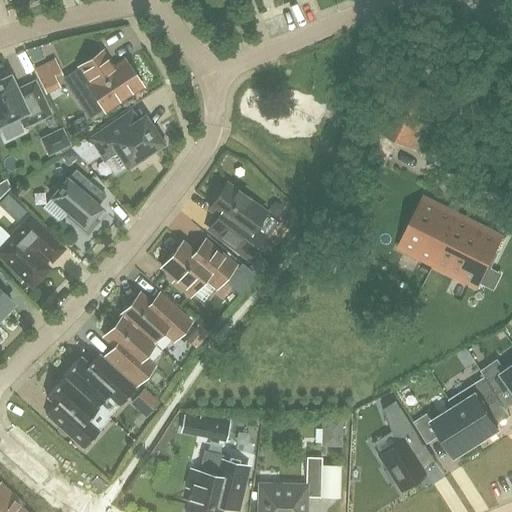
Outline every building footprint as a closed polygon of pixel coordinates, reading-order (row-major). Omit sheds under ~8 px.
[(26,49),(32,65),(44,60),(37,45),(26,49)] [(102,51),(79,66),(91,83),(88,85),(104,110),(141,85),(125,60),(111,70),(108,65),(111,63),(102,51)] [(56,62),(36,71),(44,89),(57,83),(54,78),(62,74),(56,62)] [(102,108),(73,67),(59,77),(88,118),(102,108)] [(418,151),(445,97),(389,69),(376,96),(389,102),(375,130),(418,151)] [(50,114),(35,81),(17,89),(10,75),(6,77),(2,74),(0,74),(0,124),(19,116),(24,127),(50,114)] [(101,155),(102,157),(115,148),(127,166),(149,152),(153,153),(164,146),(165,142),(159,133),(155,132),(144,117),(138,121),(131,111),(118,120),(90,139),(87,141),(85,138),(72,147),(88,164),(101,155)] [(62,127),(39,139),(48,156),(54,153),(55,156),(69,149),(68,147),(71,145),(62,127)] [(61,157),(68,165),(78,157),(71,148),(61,157)] [(76,169),(59,188),(51,198),(86,227),(101,208),(81,191),(90,181),(76,169)] [(0,197),(10,187),(6,179),(0,182),(0,197)] [(254,228),(265,213),(227,184),(224,188),(221,187),(217,187),(209,198),(210,202),(212,204),(209,208),(219,216),(209,230),(249,259),(266,236),(254,228)] [(26,212),(8,194),(0,201),(0,206),(17,222),(26,212)] [(442,207),(425,198),(400,248),(477,287),(487,267),(492,267),(498,255),(495,251),(502,237),(484,228),(483,231),(474,226),(475,223),(448,210),(446,212),(440,209),(442,207)] [(30,217),(0,249),(0,254),(32,286),(49,268),(32,253),(36,249),(37,249),(39,247),(52,260),(63,249),(30,217)] [(205,241),(195,253),(182,243),(162,267),(177,280),(174,283),(186,293),(189,290),(192,293),(205,278),(216,288),(235,266),(205,241)] [(256,277),(268,263),(267,262),(261,257),(260,256),(248,269),(255,276),(256,277)] [(0,315),(12,303),(0,291),(0,290),(9,281),(0,272),(0,315)] [(122,316),(154,345),(155,344),(153,342),(163,330),(174,340),(190,322),(159,294),(150,303),(139,294),(137,296),(134,293),(124,304),(127,307),(120,314),(122,316)] [(154,345),(122,316),(116,322),(114,320),(104,331),(106,333),(104,336),(115,346),(106,355),(138,384),(154,366),(143,356),(154,345)] [(96,407),(107,395),(119,406),(135,388),(99,356),(90,366),(80,357),(63,376),(64,377),(96,407)] [(497,360),(481,371),(485,377),(497,395),(509,386),(511,389),(511,366),(506,371),(497,360)] [(55,405),(45,415),(83,449),(99,431),(87,420),(98,408),(96,407),(64,377),(46,397),(55,405)] [(470,386),(449,400),(454,408),(476,444),(498,430),(485,408),(500,399),(497,395),(485,377),(470,386)] [(143,387),(138,392),(154,407),(157,403),(159,401),(143,387)] [(138,392),(132,399),(148,413),(154,407),(138,392)] [(425,448),(395,400),(381,409),(385,418),(390,432),(397,443),(378,455),(387,469),(384,471),(392,483),(395,481),(401,491),(418,480),(415,475),(423,470),(413,455),(425,448)] [(427,414),(413,423),(427,444),(441,436),(455,458),(476,444),(454,408),(432,422),(427,414)] [(198,421),(182,418),(178,436),(224,445),(230,422),(199,415),(198,421)] [(322,417),(321,447),(341,447),(342,417),(322,417)] [(192,488),(186,511),(219,511),(221,507),(236,511),(241,490),(247,467),(226,462),(227,456),(203,450),(198,472),(192,471),(188,487),(192,488)] [(258,484),(257,511),(305,511),(306,498),(320,498),(321,458),(306,458),(305,485),(258,484)] [(23,505),(17,500),(0,484),(0,511),(24,511),(20,508),(23,505)]
